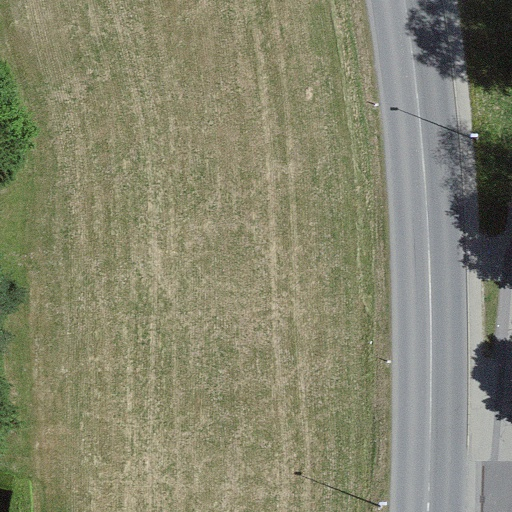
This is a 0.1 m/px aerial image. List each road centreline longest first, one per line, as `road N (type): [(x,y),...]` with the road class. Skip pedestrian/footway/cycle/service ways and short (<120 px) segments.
road 1 (secondary): [(403,0),(426,167),(431,507)]
road 2 (residential): [(431,507),(511,372)]
